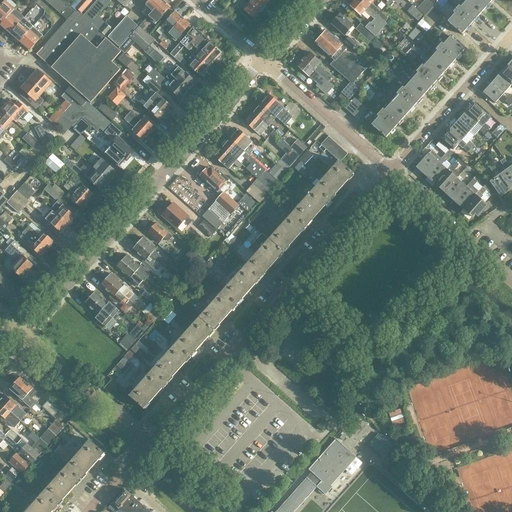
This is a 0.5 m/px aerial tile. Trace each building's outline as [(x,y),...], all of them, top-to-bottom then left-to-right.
[(54,0),(50,5),(54,9),(61,0),(54,0)] [(62,0),(61,0),(54,9),(58,13),(67,3),(62,0)] [(75,1),(70,7),(75,11),(80,15),(81,14),(92,1),(90,0),(82,0),(79,4),(75,1)] [(98,0),(86,13),(94,20),(110,1),(111,0),(98,0)] [(150,0),(145,6),(147,7),(142,13),(147,18),(163,1),(161,0),(150,0)] [(263,10),(252,0),(243,0),(248,4),(243,9),(254,19),(263,10)] [(252,0),(263,10),(272,0),(271,0),(252,0)] [(387,24),(359,0),(353,0),(349,5),(361,15),(365,10),(375,19),(371,23),(370,22),(365,28),(361,23),(355,29),(370,43),(375,37),(387,24)] [(359,0),(387,24),(385,22),(388,20),(371,4),(374,0),(359,0)] [(463,34),(482,12),(468,0),(467,0),(461,8),(459,6),(453,13),(455,14),(448,22),(463,34)] [(468,0),(482,12),(493,0),(468,0)] [(163,1),(147,18),(155,25),(170,7),(163,1)] [(67,3),(58,13),(62,16),(70,7),(67,3)] [(3,4),(0,7),(0,24),(1,25),(11,15),(6,10),(8,8),(3,4)] [(419,20),(425,14),(414,5),(409,11),(419,20)] [(434,6),(422,19),(431,27),(443,14),(434,6)] [(70,7),(62,16),(67,20),(75,11),(70,7)] [(75,11),(67,20),(68,21),(37,55),(91,103),(99,95),(98,94),(120,70),(112,62),(121,52),(107,39),(108,38),(106,37),(113,30),(105,23),(98,30),(81,14),(80,15),(75,11)] [(175,12),(165,23),(160,28),(164,31),(158,39),(162,42),(162,41),(169,33),(183,18),(175,12)] [(11,15),(1,25),(11,34),(20,23),(11,15)] [(340,15),(332,24),(345,35),(353,26),(340,15)] [(119,47),(137,26),(127,17),(108,37),(119,47)] [(183,18),(169,33),(176,39),(180,36),(190,25),(183,18)] [(20,23),(11,34),(20,42),(29,31),(20,23)] [(139,27),(129,37),(134,42),(144,50),(153,40),(139,27)] [(29,31),(20,42),(30,51),(39,40),(34,36),(37,33),(31,28),(29,31)] [(194,28),(187,36),(215,61),(222,53),(194,28)] [(330,65),(345,78),(352,84),(365,70),(358,64),(344,52),(347,49),(326,30),(315,43),(334,61),(330,65)] [(215,61),(187,36),(170,54),(183,66),(187,62),(177,54),(184,46),(190,51),(191,49),(195,52),(197,50),(201,53),(196,58),(208,69),(215,61)] [(124,53),(134,42),(129,37),(119,48),(124,53)] [(359,46),(357,45),(357,44),(349,37),(344,42),(353,49),(355,51),(359,46)] [(445,72),(465,50),(450,37),(443,45),(442,43),(436,50),(437,51),(431,59),(445,72)] [(162,42),(159,45),(165,50),(168,46),(162,41),(162,42)] [(309,52),(303,59),(328,82),(332,78),(318,66),(321,63),(309,52)] [(145,73),(133,63),(132,61),(123,53),(117,59),(127,68),(127,67),(128,68),(125,72),(136,83),(145,73)] [(201,77),(208,69),(196,58),(195,59),(192,56),(189,60),(192,63),(189,66),(201,77)] [(328,82),(303,59),(297,65),(310,76),(318,84),(317,86),(327,95),(334,87),(328,82)] [(425,94),(445,72),(431,59),(423,67),(422,66),(416,72),(418,73),(411,81),(425,94)] [(146,67),(151,72),(148,76),(153,80),(161,87),(166,81),(154,69),(157,66),(154,63),(153,64),(150,61),(146,67)] [(177,65),(170,73),(189,91),(196,82),(177,65)] [(511,69),(508,65),(500,74),(511,85),(511,69)] [(53,84),(38,71),(30,80),(43,92),(48,87),(50,88),(53,84)] [(189,91),(170,73),(166,77),(171,81),(173,83),(169,88),(181,99),(189,91)] [(128,79),(122,74),(113,84),(119,89),(128,79)] [(511,85),(500,74),(492,83),(504,94),(511,85)] [(43,92),(30,80),(22,89),(27,93),(23,97),(37,109),(44,101),(39,97),(43,92)] [(153,80),(147,86),(151,89),(152,89),(157,94),(162,88),(161,87),(153,80)] [(406,116),(425,94),(411,81),(404,89),(402,87),(397,94),(398,95),(391,103),(406,116)] [(350,82),(341,93),(350,100),(358,90),(350,82)] [(504,94),(492,83),(483,93),(495,103),(504,94)] [(108,97),(113,101),(119,94),(115,89),(113,92),(113,91),(108,97)] [(161,97),(157,94),(152,89),(151,89),(145,96),(167,115),(173,108),(161,97)] [(94,108),(91,110),(86,106),(84,108),(66,91),(61,97),(71,106),(54,125),(63,133),(71,125),(72,126),(80,117),(96,131),(99,128),(112,139),(113,138),(115,140),(110,146),(113,148),(112,149),(116,152),(110,158),(119,165),(124,159),(125,160),(132,151),(118,138),(122,134),(115,127),(94,108)] [(167,115),(145,96),(140,91),(137,94),(152,108),(149,111),(160,122),(167,115)] [(269,94),(261,103),(289,128),(292,125),(288,122),(292,117),(287,113),(285,115),(281,112),(284,108),(269,94)] [(350,113),(359,102),(355,98),(346,108),(345,109),(350,113)] [(1,108),(0,109),(13,120),(16,123),(20,118),(22,120),(29,112),(22,106),(19,109),(10,101),(2,110),(1,108)] [(118,115),(103,102),(98,109),(112,122),(118,115)] [(354,116),(363,106),(359,102),(350,113),(354,116)] [(289,128),(261,103),(253,112),(268,126),(276,118),(288,128),(289,128)] [(386,138),(406,116),(391,103),(384,111),(383,109),(377,116),(378,118),(371,125),(386,138)] [(491,117),(490,117),(486,113),(474,103),(466,112),(478,123),(482,127),(485,123),(491,117)] [(358,120),(368,109),(363,106),(354,116),(358,120)] [(55,112),(60,117),(65,112),(59,107),(55,112)] [(13,120),(0,109),(0,124),(5,129),(7,131),(10,126),(9,125),(13,120)] [(47,120),(53,125),(60,117),(55,112),(47,120)] [(131,112),(128,116),(149,135),(156,128),(144,117),(141,121),(131,112)] [(268,126),(253,112),(244,121),(261,136),(269,127),(268,126)] [(478,123),(466,112),(458,121),(470,132),(478,123)] [(149,135),(128,116),(125,119),(134,128),(132,131),(143,141),(149,135)] [(470,132),(458,121),(450,130),(462,141),(470,132)] [(487,131),(490,127),(485,123),(482,127),(487,131)] [(34,128),(40,140),(46,137),(40,125),(34,128)] [(76,125),(73,129),(80,135),(83,132),(76,125)] [(487,131),(482,127),(479,130),(484,135),(488,138),(491,135),(487,131)] [(237,129),(229,138),(249,155),(253,151),(249,147),(252,143),(237,129)] [(462,141),(450,130),(442,139),(453,150),(462,141)] [(22,139),(33,149),(39,142),(28,133),(22,139)] [(320,145),(325,149),(333,141),(328,136),(320,145)] [(76,142),(71,137),(67,141),(72,146),(76,142)] [(249,155),(229,138),(222,147),(237,160),(241,155),(245,159),(249,155)] [(276,145),(286,154),(280,160),(289,168),(300,156),(291,147),(281,139),(276,145)] [(291,147),(300,156),(307,147),(298,139),(291,147)] [(330,154),(338,145),(333,141),(325,149),(330,154)] [(474,145),(469,141),(466,145),(471,149),(474,145)] [(416,168),(426,176),(438,162),(432,157),(435,156),(440,149),(441,148),(443,149),(445,147),(440,142),(436,145),(429,154),(416,168)] [(335,158),(343,149),(338,145),(330,154),(335,158)] [(471,149),(466,145),(463,148),(468,153),(471,149)] [(237,160),(222,147),(214,156),(229,169),(234,163),(239,167),(241,164),(237,160)] [(62,154),(56,149),(53,153),(59,157),(62,154)] [(340,162),(348,154),(343,149),(335,158),(338,161),(340,162)] [(9,155),(19,164),(23,159),(13,150),(9,155)] [(102,156),(96,150),(93,154),(99,160),(102,156)] [(438,162),(426,176),(435,184),(447,170),(442,165),(444,162),(445,163),(449,157),(445,154),(438,162)] [(4,161),(14,170),(19,164),(9,155),(4,161)] [(53,155),(48,161),(45,164),(55,173),(58,170),(59,171),(64,165),(53,155)] [(99,190),(108,181),(97,171),(97,172),(92,167),(86,175),(67,158),(63,163),(71,170),(87,184),(89,181),(99,190)] [(509,164),(504,158),(500,161),(504,167),(509,164)] [(257,179),(270,190),(277,181),(278,181),(268,173),(264,169),(254,160),(250,164),(246,169),(257,179)] [(268,173),(278,181),(289,168),(280,160),(268,173)] [(342,187),(353,174),(340,162),(338,161),(315,187),(330,200),(342,187)] [(105,162),(97,171),(108,181),(116,172),(105,162)] [(447,170),(435,184),(444,193),(457,179),(451,173),(453,171),(454,171),(459,166),(455,162),(447,170)] [(490,168),(494,174),(493,174),(495,178),(490,181),(501,197),(511,189),(500,174),(498,171),(494,165),(490,168)] [(208,183),(206,185),(205,186),(210,189),(212,186),(213,187),(211,189),(216,193),(228,179),(220,171),(220,172),(218,170),(216,172),(212,169),(211,169),(209,167),(207,170),(206,169),(200,176),(208,183)] [(457,179),(444,193),(454,201),(466,187),(461,182),(468,174),(471,171),(467,167),(464,171),(464,170),(457,179)] [(511,168),(511,167),(500,174),(511,189),(511,188),(511,168)] [(466,187),(454,201),(463,209),(475,195),(472,192),(475,189),(473,187),(477,182),(476,181),(479,178),(476,175),(473,179),(466,187)] [(257,179),(246,192),(259,203),(270,190),(257,179)] [(70,180),(67,183),(88,202),(94,196),(82,185),(79,188),(70,180)] [(305,186),(310,191),(315,185),(310,181),(305,186)] [(12,197),(24,208),(30,202),(28,200),(35,192),(25,183),(17,191),(12,197)] [(88,202),(67,183),(64,187),(73,195),(70,199),(82,209),(88,202)] [(488,206),(479,199),(487,190),(486,190),(489,187),(486,183),(483,187),(475,195),(463,209),(472,217),(475,214),(478,217),(488,206)] [(56,201),(60,195),(52,188),(48,185),(44,190),(56,201)] [(52,188),(60,195),(62,198),(66,194),(55,185),(52,188)] [(318,214),(330,200),(315,187),(292,213),(307,226),(318,214)] [(0,227),(1,228),(3,229),(3,230),(4,231),(8,226),(7,225),(5,223),(6,222),(9,224),(13,219),(5,212),(0,208),(8,200),(2,196),(5,193),(0,188),(0,227)] [(202,217),(217,230),(230,215),(231,216),(239,206),(224,192),(202,217)] [(12,197),(8,201),(6,203),(19,214),(24,208),(12,197)] [(60,210),(56,214),(68,225),(76,217),(58,201),(55,205),(60,210)] [(188,217),(173,204),(162,215),(177,229),(183,222),(188,226),(192,222),(187,218),(188,217)] [(296,239),(307,226),(292,213),(269,239),(283,252),(296,239)] [(61,234),(68,225),(56,214),(52,218),(48,214),(44,218),(61,234)] [(216,231),(204,220),(198,226),(211,237),(216,231)] [(148,233),(159,243),(164,238),(168,242),(172,237),(156,223),(148,233)] [(29,226),(26,230),(47,249),(54,242),(42,232),(39,235),(29,226)] [(47,249),(26,230),(23,234),(32,242),(30,246),(41,256),(47,249)] [(142,238),(137,244),(162,266),(166,261),(155,251),(156,250),(142,238)] [(271,266),(283,252),(269,239),(245,265),(260,278),(271,266)] [(5,251),(17,262),(11,269),(22,278),(24,278),(26,278),(27,276),(28,274),(27,272),(33,265),(27,260),(31,256),(14,241),(5,251)] [(162,266),(137,244),(132,250),(145,262),(147,260),(156,269),(160,264),(162,266)] [(127,256),(122,262),(143,281),(147,277),(150,274),(140,265),(139,267),(127,256)] [(143,281),(122,262),(116,268),(130,280),(131,278),(139,285),(143,281)] [(249,291),(260,278),(245,265),(222,291),(237,304),(244,296),(249,291)] [(0,292),(4,296),(6,298),(16,288),(0,273),(0,292)] [(111,274),(106,280),(132,303),(137,298),(127,290),(123,287),(124,286),(111,274)] [(132,303),(106,280),(100,286),(111,295),(110,297),(115,302),(124,305),(125,303),(130,307),(133,304),(132,303)] [(149,294),(142,288),(138,293),(145,299),(149,294)] [(225,318),(237,304),(222,291),(217,296),(199,317),(214,331),(225,318)] [(95,292),(90,298),(112,318),(116,313),(111,308),(110,309),(107,305),(108,304),(95,292)] [(90,298),(84,304),(98,316),(96,317),(104,324),(107,321),(108,323),(112,319),(111,318),(112,318),(90,298)] [(202,343),(214,331),(199,317),(175,344),(190,357),(202,343)] [(127,329),(140,338),(146,329),(133,320),(127,329)] [(177,371),(190,357),(175,344),(152,370),(167,383),(177,371)] [(157,394),(167,383),(152,370),(134,390),(131,387),(125,392),(130,397),(144,409),(157,394)] [(20,377),(15,383),(37,403),(32,398),(37,392),(33,389),(20,377)] [(111,379),(110,380),(103,388),(108,393),(116,384),(112,381),(111,379)] [(37,403),(15,383),(9,389),(32,409),(37,403)] [(116,384),(108,393),(113,397),(121,388),(116,384)] [(121,388),(113,397),(117,401),(125,392),(121,388)] [(130,397),(125,392),(117,401),(122,406),(130,397)] [(26,414),(17,406),(5,395),(0,400),(0,403),(20,421),(26,414)] [(59,411),(47,401),(42,407),(53,417),(59,411)] [(20,421),(0,403),(0,415),(14,428),(20,421)] [(392,423),(404,422),(403,409),(390,411),(392,423)] [(64,427),(56,420),(48,429),(56,436),(64,427)] [(322,420),(317,426),(323,432),(328,425),(322,420)] [(48,446),(56,436),(48,429),(40,438),(48,446)] [(0,437),(3,440),(9,446),(12,449),(16,444),(13,441),(7,435),(6,436),(0,430),(0,437)] [(382,456),(392,444),(380,434),(370,446),(382,456)] [(22,438),(17,444),(22,448),(27,442),(22,438)] [(33,446),(41,453),(48,446),(40,438),(33,446)] [(271,511),(294,511),(322,482),(324,483),(351,452),(336,439),(308,470),(311,473),(276,511),(272,511),(271,511)] [(92,467),(104,453),(90,440),(66,466),(81,479),(92,467)] [(40,455),(39,455),(27,444),(18,453),(17,452),(17,453),(30,465),(31,465),(40,455)] [(30,465),(17,453),(8,462),(22,475),(30,465)] [(70,492),(81,479),(66,466),(43,492),(58,505),(70,492)] [(13,479),(18,474),(12,469),(8,475),(13,479)] [(17,483),(22,487),(27,482),(21,477),(17,483)] [(5,480),(0,486),(5,490),(10,484),(5,480)] [(112,503),(108,508),(112,511),(116,511),(132,495),(125,489),(112,503)] [(51,511),(58,505),(43,492),(25,511),(51,511)] [(132,495),(116,511),(117,511),(119,510),(121,511),(127,511),(138,501),(132,495)] [(138,501),(127,511),(139,511),(144,506),(138,501)]
